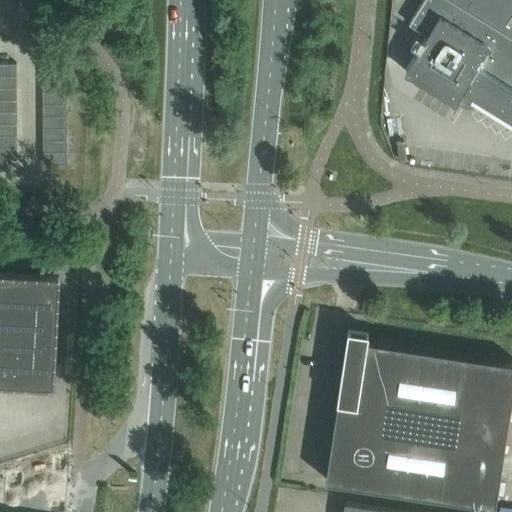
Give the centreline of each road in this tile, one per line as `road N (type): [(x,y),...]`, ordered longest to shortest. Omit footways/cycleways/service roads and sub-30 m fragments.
road 1 (secondary): [(169,250),(142,511)]
road 2 (secondary): [(181,0),(169,250)]
road 3 (secondary): [(219,511),(249,266)]
road 4 (secondary): [(251,240),(273,0)]
road 5 (unclassified): [(511,285),(362,266)]
